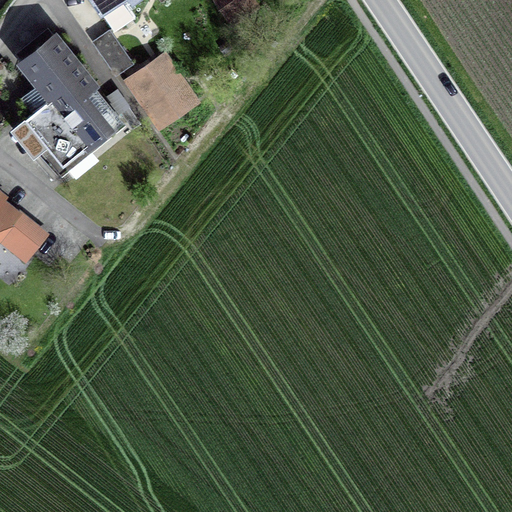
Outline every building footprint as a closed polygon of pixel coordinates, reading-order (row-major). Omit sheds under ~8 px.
[(135,14),(127,3),(131,0),(94,0),(114,28),(135,14)] [(252,0),(229,0),(220,6),(232,23),(257,6),(252,0)] [(23,61),(61,108),(92,82),(55,35),(23,61)] [(98,48),(116,73),(132,62),(114,37),(98,48)] [(162,80),(151,63),(128,79),(160,124),(195,100),(175,71),(162,80)] [(43,233),(16,211),(15,213),(2,202),(1,197),(0,196),(0,240),(22,258),(43,233)]
